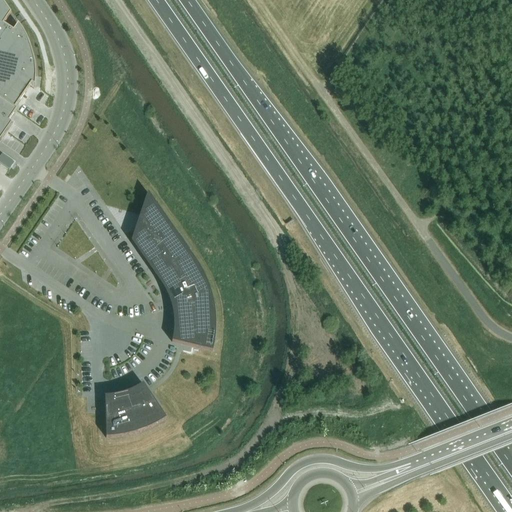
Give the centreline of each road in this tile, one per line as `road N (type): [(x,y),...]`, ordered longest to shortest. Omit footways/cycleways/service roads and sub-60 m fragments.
road 1 (trunk): [(156,0),(511,506)]
road 2 (trunk): [(511,465),(186,0)]
road 3 (tertiary): [(33,0),(65,57),(67,97),(53,136),(0,217)]
road 4 (trunk): [(397,474),(310,461),(238,511)]
road 5 (trunk): [(511,428),(397,474)]
